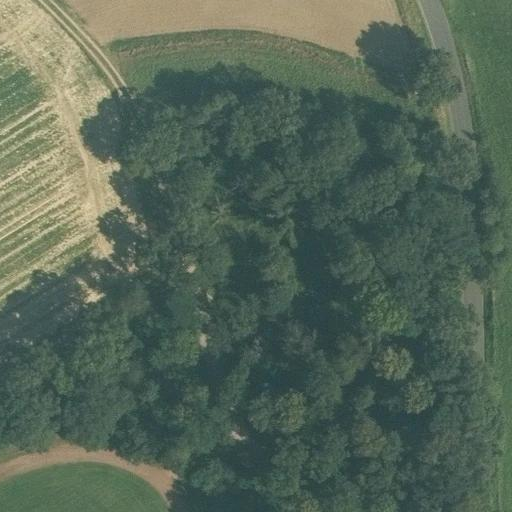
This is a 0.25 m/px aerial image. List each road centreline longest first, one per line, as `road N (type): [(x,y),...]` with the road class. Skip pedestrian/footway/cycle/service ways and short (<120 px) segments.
road 1 (tertiary): [(427,0),(466,166),(476,511)]
road 2 (track): [(54,0),(93,42),(148,130),(198,279)]
road 3 (track): [(0,384),(198,279)]
road 4 (track): [(246,439),(208,337),(198,279)]
